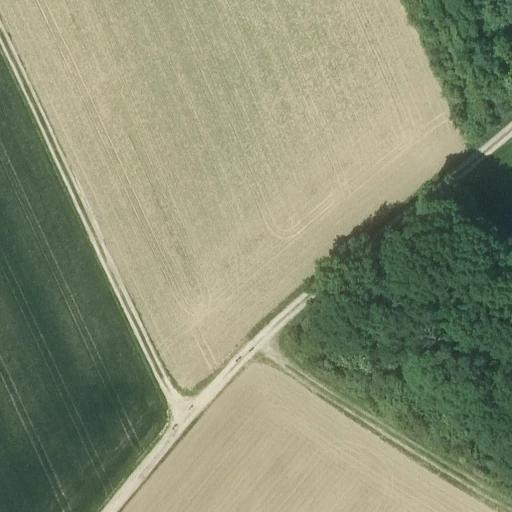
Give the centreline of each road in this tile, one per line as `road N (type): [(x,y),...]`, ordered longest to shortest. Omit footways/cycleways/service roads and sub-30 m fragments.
road 1 (track): [(511,125),(257,340),(182,422)]
road 2 (track): [(182,422),(0,29)]
road 3 (track): [(257,340),(507,511)]
